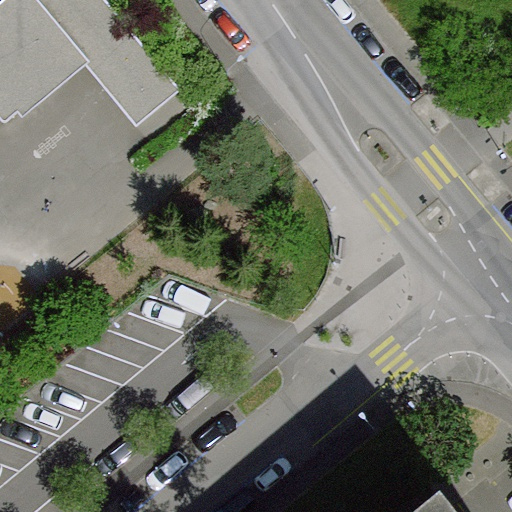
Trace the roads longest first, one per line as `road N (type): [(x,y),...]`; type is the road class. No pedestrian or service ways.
road 1 (residential): [(186,511),(485,284)]
road 2 (residential): [(485,284),(256,0)]
